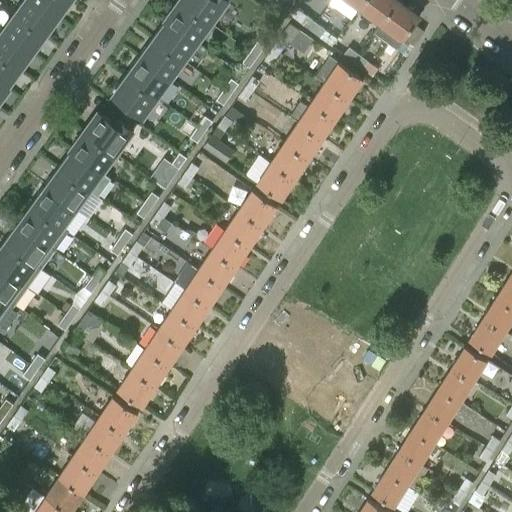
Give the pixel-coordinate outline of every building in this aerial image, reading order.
[(24,0),(15,12),(46,34),(52,26),(54,27),(59,20),(57,19),(59,17),(35,0),(24,0)] [(35,0),(59,17),(60,15),(62,17),(67,9),(65,8),(70,0),(35,0)] [(211,23),(179,0),(178,0),(165,18),(167,20),(167,19),(198,41),(211,23)] [(179,0),(211,23),(227,0),(179,0)] [(380,21),(395,0),(363,0),(359,6),(380,21)] [(400,0),(395,0),(380,21),(374,30),(395,47),(419,14),(400,0)] [(289,14),(309,29),(315,21),(306,15),(295,6),(289,14)] [(15,12),(3,30),(33,52),(34,50),(36,51),(41,44),(39,43),(46,34),(15,12)] [(167,19),(167,20),(154,38),(184,60),(198,41),(167,19)] [(309,29),(329,43),(335,36),(315,21),(309,29)] [(279,36),(272,46),(280,51),(286,43),(290,46),(292,43),(304,52),(313,39),(290,22),(279,36)] [(0,33),(0,54),(20,69),(27,61),(29,62),(34,55),(32,54),(33,52),(3,30),(0,33)] [(184,60),(154,38),(147,47),(145,46),(140,53),(142,54),(140,56),(171,78),(184,60)] [(257,56),(265,45),(257,40),(250,51),(257,56)] [(353,61),(359,53),(363,47),(353,40),(343,53),(353,61)] [(272,46),(265,57),(272,62),(280,51),(272,46)] [(250,51),(242,62),(249,67),(257,56),(250,51)] [(353,61),(373,75),(378,67),(359,53),(353,61)] [(8,86),(20,69),(0,54),(0,81),(8,87),(8,86)] [(325,81),(349,98),(363,78),(329,55),(315,75),(325,81)] [(157,97),(171,78),(140,56),(139,58),(137,57),(132,63),(134,65),(127,74),(157,97)] [(157,97),(127,74),(120,84),(118,83),(113,90),(115,91),(113,94),(143,116),(157,97)] [(245,85),(252,91),(260,81),(252,75),(245,85)] [(231,93),(238,83),(231,77),(224,88),(231,93)] [(0,101),(10,87),(8,86),(8,87),(0,81),(0,101)] [(311,101),(336,118),(349,98),(325,81),(311,101)] [(245,85),(238,96),(245,101),(252,91),(245,85)] [(224,88),(216,99),(223,104),(231,93),(224,88)] [(298,121),(323,137),(336,118),(311,101),(303,96),(290,116),(298,121)] [(248,117),(232,105),(226,113),(243,125),(248,117)] [(116,153),(134,129),(119,118),(115,123),(98,110),(84,129),(116,153)] [(205,131),(212,120),(205,115),(197,126),(205,131)] [(224,115),(218,124),(226,130),(232,120),(224,115)] [(285,141),(309,157),(323,137),(298,121),(285,141)] [(226,130),(218,124),(212,133),(203,146),(225,161),(234,149),(220,139),(226,130)] [(197,126),(190,136),(197,142),(205,131),(197,126)] [(84,129),(70,148),(72,149),(103,171),(116,153),(84,129)] [(272,160),(296,177),(309,157),(285,141),(272,160)] [(72,149),(59,167),(89,190),(103,171),(72,149)] [(187,157),(179,152),(172,162),(179,167),(187,157)] [(296,177),(272,160),(258,181),(282,197),(296,177)] [(184,172),(192,177),(199,167),(192,162),(184,172)] [(59,167),(52,177),(50,176),(45,183),(47,184),(46,186),(76,208),(89,190),(59,167)] [(195,194),(185,187),(192,177),(184,172),(172,190),(189,202),(195,194)] [(46,186),(44,188),(42,186),(37,193),(39,195),(32,204),(62,226),(76,208),(46,186)] [(239,209),(263,225),(277,205),(252,188),(239,209)] [(151,206),(159,196),(152,191),(144,201),(151,206)] [(144,201),(137,212),(144,217),(151,206),(144,201)] [(157,212),(164,217),(171,206),(164,201),(157,212)] [(49,244),(62,226),(32,204),(25,214),(23,213),(18,219),(20,221),(19,223),(49,245),(49,244)] [(263,225),(239,209),(225,228),(250,245),(263,225)] [(157,212),(149,222),(157,227),(164,217),(157,212)] [(164,217),(158,226),(166,231),(172,222),(164,217)] [(19,223),(17,225),(16,223),(10,230),(12,231),(5,241),(41,268),(55,248),(49,244),(49,245),(19,223)] [(125,244),(133,233),(125,228),(118,239),(125,244)] [(250,245),(225,228),(212,248),(237,265),(250,245)] [(118,239),(110,249),(118,254),(125,244),(118,239)] [(5,241),(0,248),(0,265),(28,286),(41,268),(5,241)] [(129,251),(137,256),(144,246),(136,241),(129,251)] [(199,268),(224,285),(237,265),(212,248),(199,268)] [(129,251),(122,261),(129,266),(137,256),(129,251)] [(186,288),(210,304),(224,285),(199,268),(188,261),(175,280),(186,288)] [(0,294),(8,300),(8,301),(14,305),(28,286),(0,265),(0,294)] [(99,281),(107,270),(99,265),(92,276),(99,281)] [(92,276),(84,286),(92,292),(99,281),(92,276)] [(511,277),(509,276),(496,297),(511,306),(511,277)] [(109,280),(101,292),(108,296),(116,285),(109,280)] [(210,304),(186,288),(172,308),(197,324),(210,304)] [(88,310),(98,317),(103,310),(99,308),(108,296),(101,292),(88,310)] [(0,294),(0,311),(8,301),(8,300),(0,294)] [(511,319),(511,306),(496,297),(483,317),(505,331),(511,319)] [(73,318),(80,308),(73,302),(65,313),(73,318)] [(197,324),(172,308),(159,327),(184,344),(197,324)] [(88,310),(81,319),(75,328),(82,333),(88,325),(92,328),(100,326),(104,320),(98,317),(88,310)] [(65,313),(58,324),(65,329),(73,318),(65,313)] [(505,331),(483,317),(469,339),(491,353),(505,331)] [(184,344),(159,327),(146,347),(170,364),(184,344)] [(75,328),(67,340),(69,342),(64,350),(75,358),(81,349),(74,345),(82,333),(75,328)] [(451,366),(452,367),(473,381),(487,359),(465,345),(451,366)] [(170,364),(146,347),(132,367),(157,384),(170,364)] [(37,368),(45,358),(38,353),(30,363),(37,368)] [(42,374),(50,379),(55,372),(61,376),(69,366),(55,357),(42,374)] [(30,363),(23,374),(30,379),(37,368),(30,363)] [(451,366),(438,387),(460,401),(473,381),(452,367),(451,366)] [(157,384),(132,367),(119,387),(143,404),(157,384)] [(42,374),(34,387),(41,392),(50,379),(42,374)] [(425,408),(447,422),(460,401),(438,387),(425,408)] [(139,411),(114,394),(100,415),(125,431),(139,411)] [(0,409),(6,414),(13,403),(6,398),(0,406),(0,409)] [(13,415),(21,420),(28,410),(21,405),(13,415)] [(425,408),(412,428),(434,443),(447,422),(425,408)] [(13,415),(6,426),(14,431),(21,420),(13,415)] [(125,431),(100,415),(87,435),(112,451),(125,431)] [(399,449),(421,463),(434,443),(412,428),(399,449)] [(112,451),(87,435),(73,454),(98,471),(112,451)] [(493,450),(499,439),(492,435),(485,445),(493,450)] [(511,442),(507,439),(501,450),(508,455),(511,448),(511,442)] [(486,461),(493,450),(485,445),(479,456),(486,461)] [(399,449),(386,470),(408,484),(421,463),(399,449)] [(98,471),(73,454),(60,474),(85,491),(98,471)] [(488,469),(482,480),(489,485),(496,474),(488,469)] [(408,484),(386,470),(372,491),(395,505),(408,484)] [(85,491),(60,474),(47,494),(72,511),(85,491)] [(466,492),(473,482),(465,477),(458,488),(466,492)] [(482,480),(475,490),(482,495),(489,485),(482,480)] [(459,503),(466,492),(458,488),(452,498),(459,503)] [(474,492),(469,500),(479,506),(484,498),(474,492)] [(70,511),(72,511),(47,494),(34,511),(70,511)] [(389,511),(368,498),(359,511),(389,511)] [(445,509),(450,511),(453,511),(458,505),(446,498),(441,506),(445,509)]
